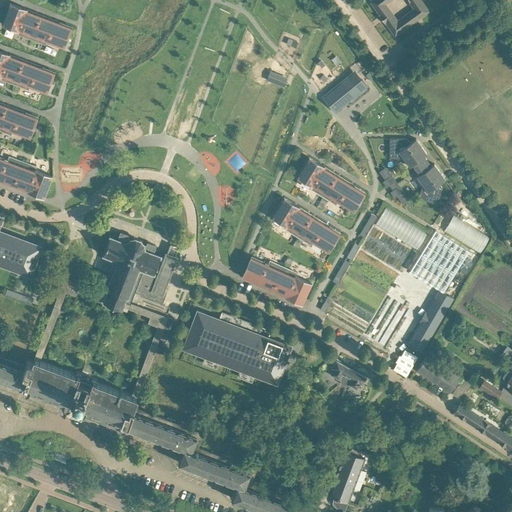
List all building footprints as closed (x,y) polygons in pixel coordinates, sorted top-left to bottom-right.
[(370,0),(370,1),(379,13),(378,14),(385,23),(386,23),(395,35),(429,10),(421,0),(370,0)] [(32,38),(41,14),(10,3),(2,23),(19,30),(18,33),(32,38)] [(41,14),(32,38),(45,44),(46,40),(64,47),(72,26),(41,14)] [(14,83),(24,59),(0,50),(0,74),(2,75),(1,78),(14,83)] [(24,59),(14,83),(28,89),(29,85),(47,92),(54,71),(24,59)] [(268,78),(286,85),(289,77),(271,69),(268,78)] [(330,95),(325,100),(334,111),(367,85),(362,79),(355,71),(351,75),(328,93),(330,95)] [(370,71),(366,75),(369,79),(374,76),(370,71)] [(7,104),(0,121),(0,129),(11,134),(12,130),(29,137),(37,116),(7,104)] [(390,158),(404,158),(410,142),(407,138),(390,137),(390,158)] [(415,138),(410,142),(404,158),(410,166),(413,164),(416,169),(428,161),(424,156),(427,154),(416,138),(415,138)] [(0,179),(14,185),(23,161),(9,156),(8,159),(0,156),(0,179)] [(311,188),(323,196),(337,174),(309,157),(297,175),(313,185),(311,188)] [(23,161),(14,185),(44,197),(52,176),(35,169),(36,166),(23,161)] [(438,204),(443,187),(442,187),(439,183),(445,179),(434,163),(431,165),(428,161),(416,169),(420,174),(417,175),(417,176),(423,184),(418,198),(438,204)] [(337,174),(323,196),(336,203),(337,200),(353,210),(365,191),(337,174)] [(389,176),(383,181),(387,186),(393,182),(389,176)] [(397,187),(390,191),(394,197),(401,192),(397,187)] [(286,229),(298,236),(312,214),(284,197),(272,216),(288,226),(286,229)] [(375,225),(419,248),(428,231),(385,207),(375,225)] [(372,213),(360,234),(365,237),(377,216),(372,213)] [(312,214),(298,236),(310,244),(312,241),(328,251),(340,232),(312,214)] [(481,252),(490,237),(454,215),(445,230),(481,252)] [(435,229),(409,270),(443,291),(468,250),(435,229)] [(0,261),(29,273),(40,245),(0,230),(0,261)] [(112,263),(101,291),(131,302),(135,291),(163,302),(166,293),(162,292),(163,290),(163,289),(175,258),(174,258),(166,255),(164,259),(160,257),(160,255),(162,255),(161,254),(160,255),(153,252),(155,245),(148,242),(146,245),(144,244),(144,243),(140,239),(135,238),(130,238),(130,239),(127,237),(128,235),(121,232),(118,239),(111,236),(110,235),(109,235),(110,236),(104,253),(102,253),(103,254),(104,254),(111,256),(109,262),(112,263)] [(355,242),(347,256),(352,259),(360,245),(355,242)] [(272,289),(283,266),(270,260),(268,263),(252,256),(242,276),(272,289)] [(345,259),(333,280),(338,283),(350,262),(345,259)] [(283,266),(272,289),(303,303),(312,283),(295,275),(296,272),(283,266)] [(65,277),(33,360),(27,358),(24,364),(0,355),(0,377),(23,386),(22,390),(29,393),(30,389),(64,402),(62,405),(68,407),(65,417),(75,421),(78,411),(84,414),(86,410),(119,423),(118,426),(125,429),(126,425),(184,447),(178,461),(237,483),(231,497),(270,511),(300,511),(304,502),(251,482),(256,468),(197,446),(203,432),(135,406),(135,405),(134,405),(162,330),(167,316),(131,302),(101,291),(65,277)] [(7,288),(5,294),(31,304),(34,298),(7,288)] [(405,348),(393,368),(406,376),(448,304),(436,297),(408,343),(409,343),(406,349),(405,348)] [(192,325),(185,346),(206,354),(220,359),(241,367),(255,373),(276,381),(284,359),(288,348),(281,346),(283,342),(268,337),(219,318),(205,313),(204,317),(197,314),(193,325),(192,325)] [(511,347),(507,345),(503,351),(510,355),(511,354),(511,347)] [(426,354),(416,369),(450,391),(460,376),(426,354)] [(366,377),(337,360),(333,367),(335,368),(332,374),(343,380),(341,382),(345,384),(346,382),(357,388),(360,384),(361,384),(361,383),(362,384),(366,377)] [(504,385),(511,390),(511,371),(510,371),(506,372),(502,377),(503,382),(506,383),(504,385)] [(484,380),(481,386),(497,397),(501,391),(484,380)] [(453,412),(511,450),(511,437),(460,402),(453,412)] [(345,450),(329,493),(336,496),(333,502),(338,504),(334,511),(349,511),(345,510),(365,457),(359,455),(361,450),(351,447),(349,451),(345,450)] [(314,484),(311,490),(316,493),(319,487),(314,484)]
